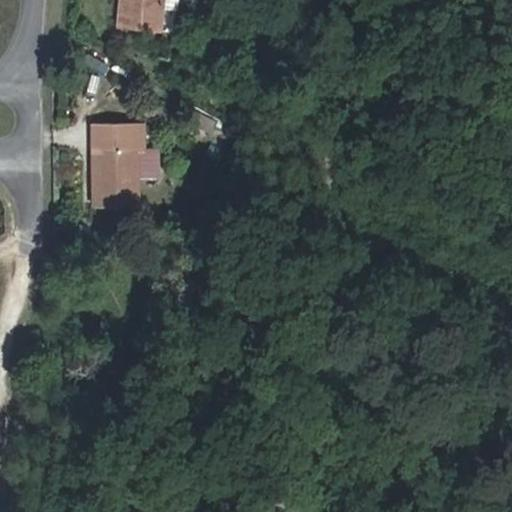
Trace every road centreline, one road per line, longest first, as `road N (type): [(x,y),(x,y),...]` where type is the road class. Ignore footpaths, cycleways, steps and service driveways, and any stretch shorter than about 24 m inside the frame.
road 1 (residential): [(25,256),(4,125)]
road 2 (residential): [(4,125),(32,0)]
